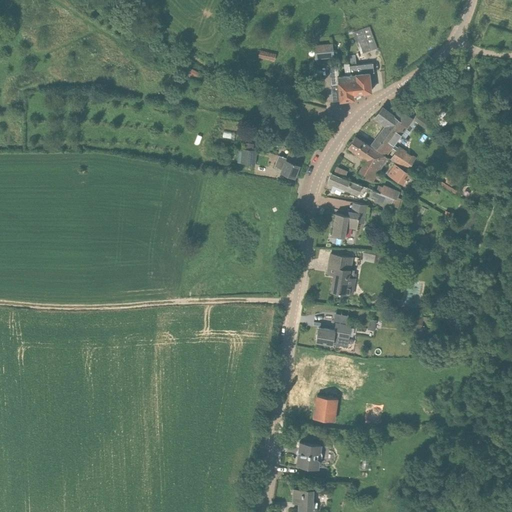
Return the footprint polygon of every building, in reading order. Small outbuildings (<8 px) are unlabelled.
[(360,54),(370,50),(377,48),(369,26),(352,32),(360,54)] [(317,58),(333,56),(331,44),(315,46),(317,58)] [(276,54),(259,50),(258,58),(274,61),(276,54)] [(372,63),(356,65),(355,55),(347,56),(348,63),(352,93),(353,93),(353,94),(371,91),(369,73),(374,72),(372,63)] [(352,93),(348,63),(347,56),(348,64),(344,64),(345,76),(339,76),(337,63),(328,64),(331,84),(333,101),(340,100),(340,101),(351,100),(353,96),(353,94),(353,93),(352,93)] [(187,75),(197,77),(199,69),(190,67),(187,75)] [(313,74),(308,80),(313,84),(318,79),(313,74)] [(400,136),(412,118),(411,117),(411,118),(398,109),(393,116),(382,107),(374,117),(386,125),(372,145),(386,155),(399,136),(400,136)] [(447,122),(442,118),(446,113),(440,108),(436,113),(435,112),(431,117),(442,127),(447,122)] [(425,127),(428,122),(418,114),(414,119),(425,127)] [(372,181),(379,168),(386,158),(355,136),(347,148),(366,160),(357,174),(372,181)] [(390,160),(407,171),(416,158),(398,147),(390,160)] [(240,163),(255,165),(256,150),(241,149),(240,163)] [(281,170),(281,171),(294,176),(298,165),(294,163),(298,154),(289,150),(286,158),(278,155),(274,167),(281,170)] [(402,183),(409,173),(395,164),(388,174),(402,183)] [(337,166),(336,169),(345,174),(347,170),(337,166)] [(349,180),(348,180),(331,173),(327,181),(358,194),(360,190),(365,192),(366,187),(349,180)] [(449,177),(445,182),(451,186),(455,180),(449,177)] [(378,185),(376,191),(372,190),(370,195),(376,197),(376,198),(375,201),(389,207),(393,199),(380,193),(382,186),(378,185)] [(393,199),(396,200),(397,197),(399,191),(383,185),(382,186),(380,193),(393,199)] [(357,229),(358,223),(364,224),(366,214),(350,211),(348,211),(347,215),(335,213),(331,235),(344,237),(346,227),(357,229)] [(362,252),(360,260),(375,263),(377,255),(362,252)] [(354,273),(349,272),(351,256),(331,253),(329,265),(327,274),(334,275),(331,292),(349,295),(350,287),(353,288),(355,278),(353,278),(354,273)] [(377,255),(375,263),(382,264),(384,255),(382,255),(377,254),(377,255)] [(405,271),(413,272),(415,262),(407,261),(405,271)] [(336,311),(334,319),(347,322),(349,314),(336,311)] [(409,328),(421,329),(423,318),(410,316),(409,328)] [(368,330),(375,331),(377,321),(370,319),(368,330)] [(348,338),(350,326),(335,323),(334,330),(318,327),(316,341),(332,344),(343,346),(345,337),(348,338)] [(351,372),(351,360),(337,360),(337,372),(351,372)] [(333,421),(337,398),(317,395),(313,418),(333,421)] [(320,451),(321,445),(299,442),(296,463),(318,466),(319,460),(321,458),(322,456),(322,453),(320,451)] [(312,502),(313,490),(293,489),(292,503),(299,503),(298,509),(317,510),(317,502),(312,502)]
